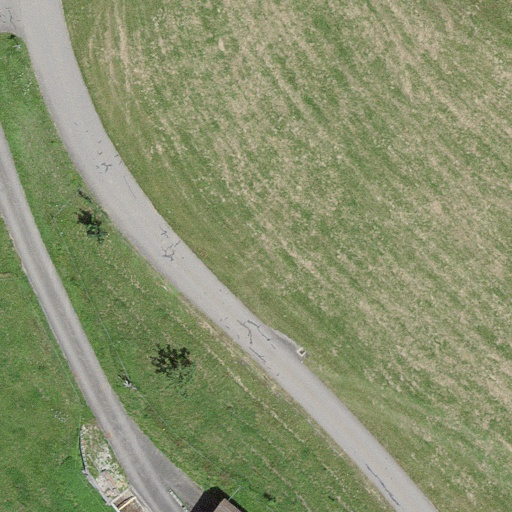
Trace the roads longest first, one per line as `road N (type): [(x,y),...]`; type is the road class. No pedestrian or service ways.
road 1 (unclassified): [(416,511),(131,211),(80,127),(41,0)]
road 2 (track): [(0,167),(59,313),(116,424),(174,511)]
